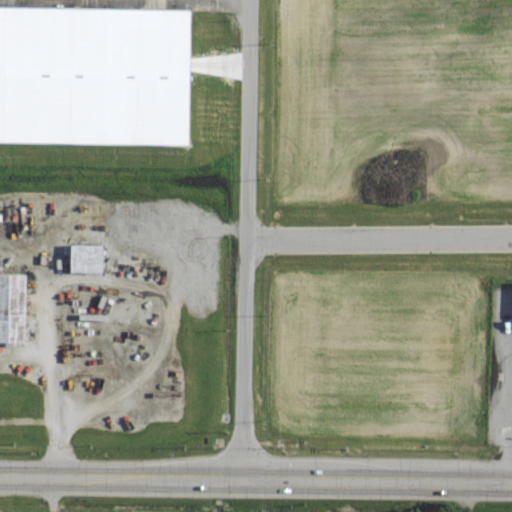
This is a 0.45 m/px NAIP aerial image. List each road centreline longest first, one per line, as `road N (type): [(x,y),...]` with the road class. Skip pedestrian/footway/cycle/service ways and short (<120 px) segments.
road 1 (primary): [(0,475),(511,483)]
road 2 (residential): [(252,0),(246,479)]
road 3 (residential): [(511,238),(250,240)]
